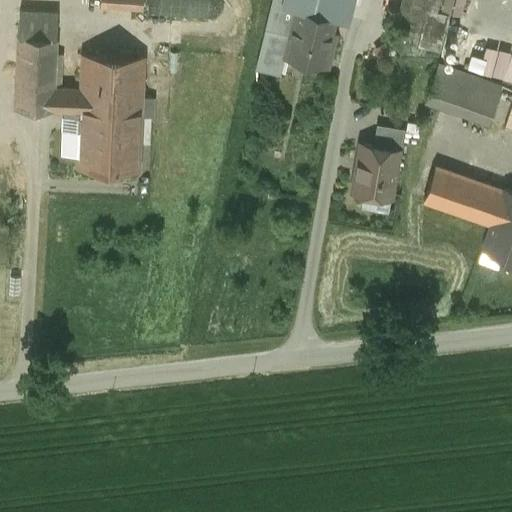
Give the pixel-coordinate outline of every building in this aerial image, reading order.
[(142,0),(101,0),(101,8),(141,11),(142,0)] [(300,0),(298,0),(293,0),(281,56),(328,67),(336,34),(332,33),(338,9),(300,0)] [(299,0),(300,0),(338,9),(339,0),(299,0)] [(422,56),(424,47),(443,51),(453,3),(445,1),(444,0),(408,0),(399,52),(422,56)] [(58,16),(21,15),(17,111),(81,114),(82,90),(54,89),(58,16)] [(369,54),(385,52),(382,34),(367,36),(369,54)] [(142,59),(83,57),(82,90),(81,114),(79,166),(137,168),(142,59)] [(500,87),(438,65),(426,100),(488,121),(500,87)] [(376,125),(373,144),(360,142),(351,189),(391,196),(403,129),(376,125)] [(504,191),(438,168),(427,200),(493,223),(504,191)] [(493,223),(484,247),(511,256),(511,190),(505,188),(504,191),(493,223)]
